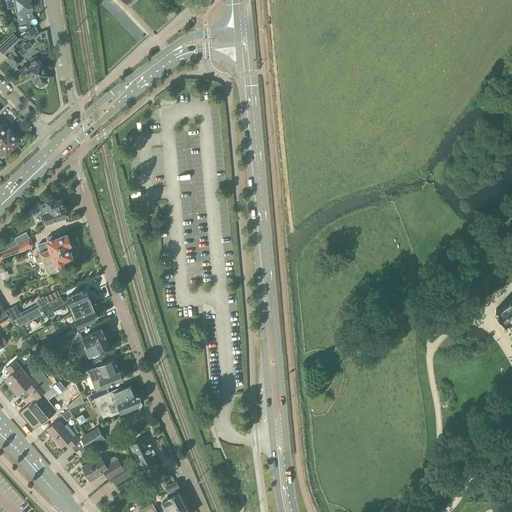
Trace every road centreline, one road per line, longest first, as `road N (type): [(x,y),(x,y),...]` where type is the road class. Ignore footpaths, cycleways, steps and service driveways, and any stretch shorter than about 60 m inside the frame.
road 1 (secondary): [(289,511),(244,37)]
road 2 (residential): [(204,511),(132,346),(82,198)]
road 3 (track): [(432,511),(441,438),(431,349),(478,312)]
road 4 (secondary): [(31,176),(82,137),(133,81)]
road 5 (secondary): [(133,81),(181,47),(244,37)]
